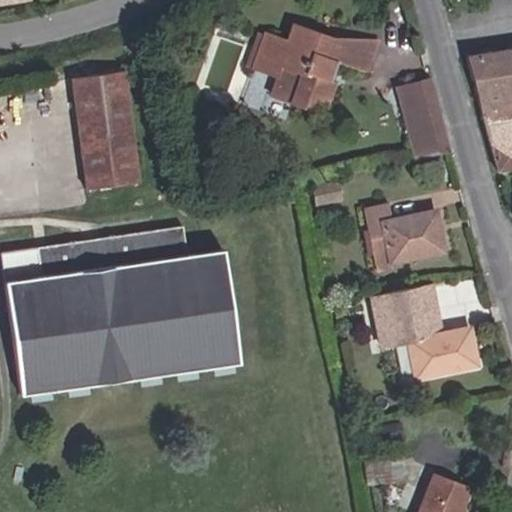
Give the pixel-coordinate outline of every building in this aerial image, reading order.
[(286,17),(281,34),(257,27),(247,68),(273,74),(276,64),(297,70),(288,102),(323,112),(332,82),(327,80),(332,61),(363,69),(371,41),(286,17)] [(511,49),(463,58),(477,109),(511,103),(511,49)] [(117,71),(66,78),(81,189),(132,182),(117,71)] [(447,153),(427,80),(416,83),(420,100),(400,105),(414,160),(447,153)] [(420,100),(416,83),(395,89),(400,105),(420,100)] [(495,173),(511,170),(511,145),(511,142),(511,141),(511,103),(477,109),(495,173)] [(334,182),(309,187),(313,207),(337,202),(334,182)] [(387,203),(362,208),(367,234),(375,269),(392,266),(392,262),(441,251),(433,210),(390,219),(387,203)] [(187,261),(183,232),(0,256),(0,265),(18,399),(238,366),(223,256),(187,261)] [(352,300),(331,305),(334,319),(355,315),(352,300)] [(419,305),(398,309),(413,377),(454,369),(475,364),(467,328),(430,335),(428,321),(422,321),(419,305)] [(400,479),(396,458),(371,464),(375,485),(400,479)] [(457,511),(466,490),(433,476),(418,511),(457,511)]
